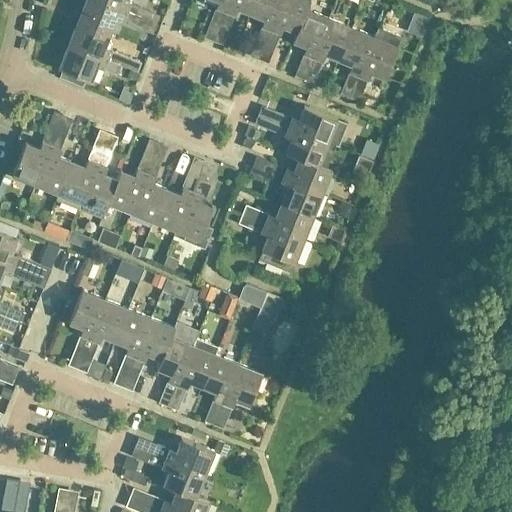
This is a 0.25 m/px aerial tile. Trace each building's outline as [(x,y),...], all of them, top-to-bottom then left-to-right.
[(86,0),(78,21),(110,34),(116,19),(135,27),(139,17),(95,0),(86,0)] [(95,0),(139,17),(142,8),(129,3),(130,0),(95,0)] [(221,23),(230,0),(217,0),(219,1),(211,19),(221,23)] [(251,14),(256,0),(230,0),(221,23),(230,27),(238,9),(251,14)] [(266,41),(282,0),(256,0),(251,14),(264,19),(257,38),(266,41)] [(297,32),(306,10),(309,0),(308,0),(282,0),(266,41),(276,45),(284,27),(297,32)] [(304,78),(328,19),(306,10),(297,32),(293,41),(306,47),(299,65),(295,74),(304,78)] [(338,59),(351,28),(328,19),(304,78),(314,82),(325,54),(338,59)] [(110,34),(78,21),(69,45),(119,65),(123,55),(104,47),(110,34)] [(350,97),(374,37),(351,28),(338,59),(352,65),(340,93),(350,97)] [(377,28),(374,37),(350,97),(359,101),(371,72),(384,78),(401,37),(377,28)] [(115,74),(119,65),(69,45),(59,69),(91,81),(97,67),(115,74)] [(281,114),(277,122),(327,143),(335,146),(337,146),(346,124),(305,107),(299,122),(281,114)] [(327,143),(277,122),(273,132),(292,140),(286,153),(299,158),(325,169),(335,146),(327,143)] [(13,176),(36,185),(56,134),(46,131),(39,149),(25,144),(13,176)] [(65,138),(56,134),(36,185),(59,194),(71,162),(58,157),(65,138)] [(84,168),(71,162),(59,194),(57,201),(79,209),(101,153),(92,149),(84,168)] [(108,203),(117,180),(103,176),(111,157),(101,153),(79,209),(102,219),(108,203)] [(108,203),(131,212),(151,162),(142,158),(134,177),(120,171),(117,180),(108,203)] [(330,171),(325,169),(299,158),(293,171),(276,164),(271,173),(321,194),(330,171)] [(160,166),(151,162),(131,212),(153,221),(166,190),(153,185),(160,166)] [(281,203),(312,216),(321,194),(271,173),(267,182),(286,190),(281,203)] [(176,230),(178,225),(196,180),(187,176),(179,195),(166,190),(153,221),(176,230)] [(211,186),(206,184),(196,180),(178,225),(176,230),(185,234),(183,240),(204,248),(212,228),(205,225),(212,209),(199,203),(201,197),(206,198),(211,186)] [(242,214),(303,239),(312,216),(281,203),(275,217),(245,205),(242,214)] [(289,272),(293,263),(294,263),(303,239),(242,214),(238,224),(268,236),(262,249),(258,259),(289,272)] [(34,220),(31,227),(43,232),(46,225),(34,220)] [(0,232),(0,260),(48,280),(52,270),(11,254),(16,239),(0,232)] [(81,247),(89,250),(92,243),(84,239),(81,247)] [(0,279),(3,273),(21,280),(44,289),(48,280),(0,260),(0,279)] [(94,279),(99,266),(87,261),(81,274),(94,279)] [(84,351),(104,301),(81,291),(68,323),(82,328),(75,347),(84,351)] [(224,316),(235,320),(242,298),(231,295),(224,316)] [(283,302),(268,295),(258,318),(273,325),(283,302)] [(115,342),(128,310),(104,301),(84,351),(94,355),(102,336),(115,342)] [(0,315),(6,318),(10,308),(0,303),(0,315)] [(6,318),(18,322),(23,311),(11,306),(10,308),(6,318)] [(130,369),(151,319),(128,310),(115,342),(128,347),(121,366),(130,369)] [(18,322),(6,318),(2,327),(14,332),(18,322)] [(161,360),(170,337),(173,328),(151,319),(130,369),(139,373),(147,355),(161,360)] [(170,337),(161,360),(157,369),(171,374),(159,403),(168,407),(192,347),(170,337)] [(189,382),(203,387),(215,356),(214,355),(218,345),(196,337),(192,347),(168,407),(177,411),(189,382)] [(238,365),(215,356),(203,387),(216,393),(205,422),(213,425),(238,365)] [(238,365),(213,425),(224,430),(235,401),(249,407),(262,375),(238,365)] [(153,455),(204,475),(213,452),(182,439),(176,453),(158,446),(153,455)] [(204,475),(153,455),(150,465),(169,472),(164,485),(177,490),(195,498),(204,475)] [(203,511),(208,502),(195,498),(177,490),(171,504),(152,497),(149,505),(164,511),(203,511)] [(13,511),(15,502),(6,500),(3,511),(13,511)] [(15,502),(13,511),(24,511),(26,504),(15,502)]
